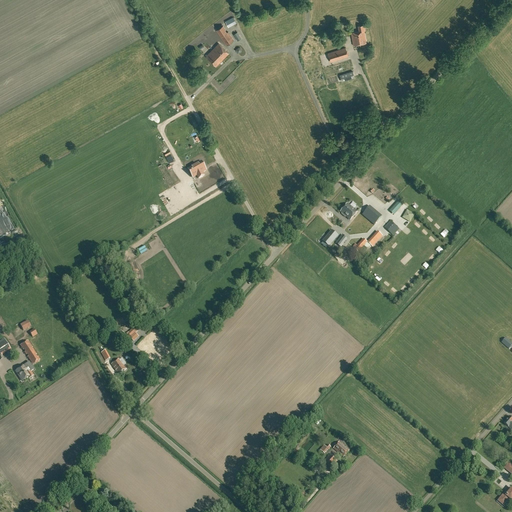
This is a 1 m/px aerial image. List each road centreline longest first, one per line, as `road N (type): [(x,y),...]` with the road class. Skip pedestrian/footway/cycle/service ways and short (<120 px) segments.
road 1 (unclassified): [(349,175),(507,0)]
road 2 (unclassified): [(133,410),(276,252)]
road 3 (unclassified): [(276,252),(179,84)]
road 4 (unclassified): [(250,511),(133,410)]
road 5 (unclassified): [(413,511),(511,400)]
road 6 (unclassified): [(349,175),(291,48)]
road 7 (unclassified): [(41,511),(133,410)]
